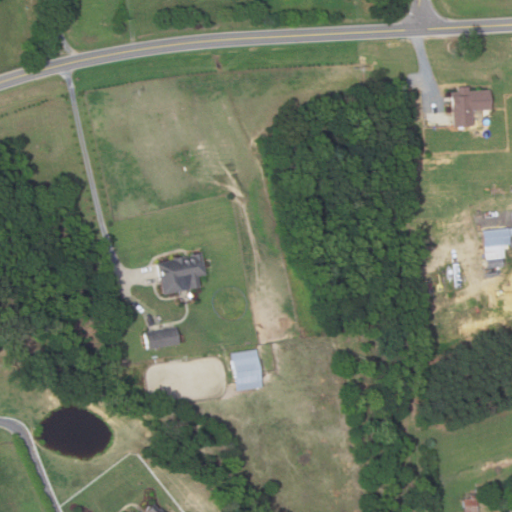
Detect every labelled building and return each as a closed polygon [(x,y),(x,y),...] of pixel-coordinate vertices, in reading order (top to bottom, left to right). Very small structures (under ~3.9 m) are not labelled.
[(451,126),(447,91),(454,91),(454,86),(466,85),(467,90),(486,89),(488,109),(469,110),(471,124),(451,126)] [(480,246),(479,229),(507,227),(508,244),(480,246)] [(161,293),(155,263),(170,259),(170,257),(200,251),(204,274),(196,276),(198,286),(161,293)] [(486,268),(485,258),(502,256),(503,267),(486,268)] [(146,349),(142,332),(174,325),(178,342),(146,349)] [(255,349),(261,388),(235,392),(229,353),(255,349)] [(473,511),(473,499),(460,499),(460,511),(473,511)] [(139,511),(141,510),(143,511),(144,511),(153,503),(162,511),(139,511)]
